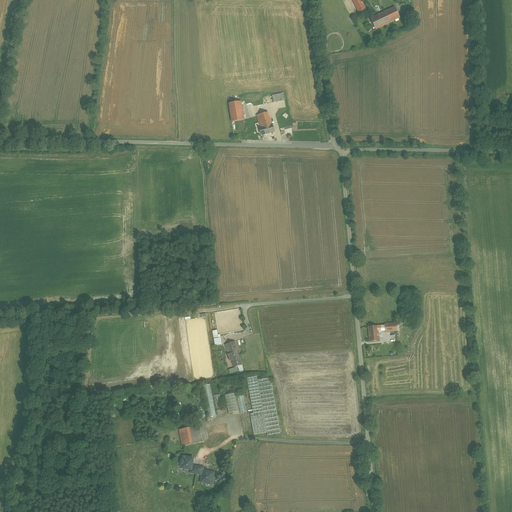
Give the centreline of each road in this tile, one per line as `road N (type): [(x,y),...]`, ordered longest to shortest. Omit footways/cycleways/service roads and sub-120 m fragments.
road 1 (unclassified): [(338,147),(375,511)]
road 2 (unclassified): [(0,138),(338,147)]
road 3 (unclassified): [(511,151),(338,147)]
